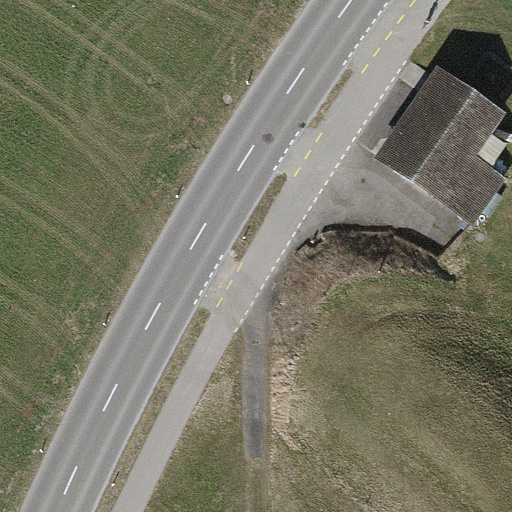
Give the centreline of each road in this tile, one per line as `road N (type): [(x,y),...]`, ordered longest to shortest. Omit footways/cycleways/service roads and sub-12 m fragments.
road 1 (secondary): [(351,0),(183,262),(54,511)]
road 2 (track): [(183,262),(241,295),(254,318),(257,460)]
